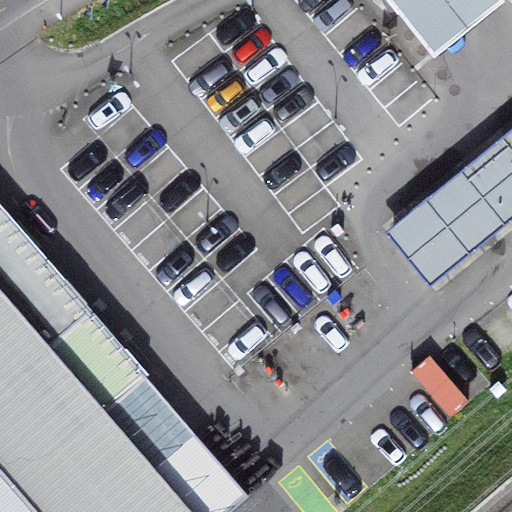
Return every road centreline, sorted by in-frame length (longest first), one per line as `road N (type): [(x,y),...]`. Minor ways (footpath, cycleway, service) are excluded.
road 1 (unknown): [(18,105),(40,189),(199,390),(226,410),(276,418),(313,408),(424,327)]
road 2 (unknown): [(424,327),(371,229),(369,190),(511,60)]
road 3 (unknown): [(18,105),(196,0)]
